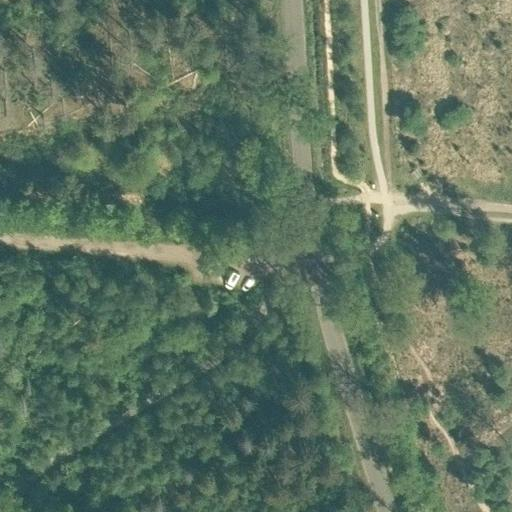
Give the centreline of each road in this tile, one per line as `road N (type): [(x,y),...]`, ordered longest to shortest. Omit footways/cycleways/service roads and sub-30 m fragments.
road 1 (tertiary): [(387,511),(312,260),(291,0)]
road 2 (track): [(310,246),(182,254),(0,237)]
road 3 (track): [(305,203),(379,196),(511,208)]
road 4 (track): [(390,198),(376,0)]
